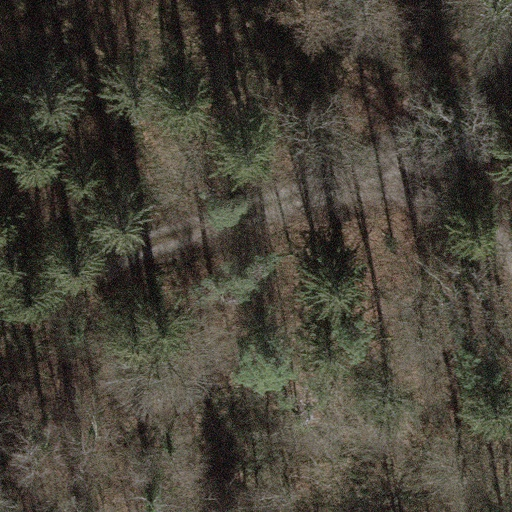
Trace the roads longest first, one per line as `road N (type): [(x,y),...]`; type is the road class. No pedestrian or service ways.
road 1 (track): [(0,292),(395,151),(511,71)]
road 2 (track): [(511,235),(395,151),(511,126)]
